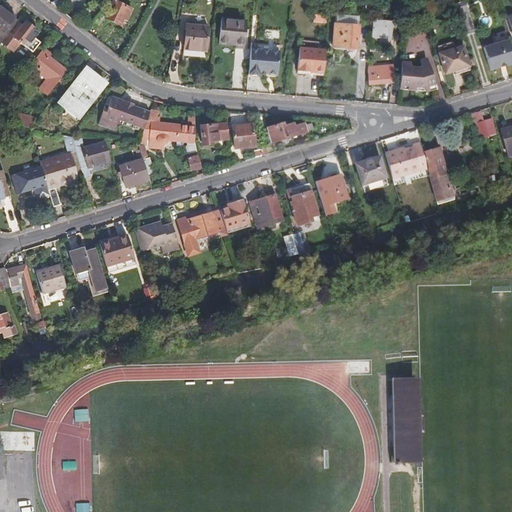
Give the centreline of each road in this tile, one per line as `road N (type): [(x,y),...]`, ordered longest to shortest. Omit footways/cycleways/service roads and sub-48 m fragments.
road 1 (residential): [(0,247),(353,139),(374,121)]
road 2 (residential): [(25,0),(151,91),(340,110),(374,121)]
road 3 (residential): [(374,121),(511,90)]
